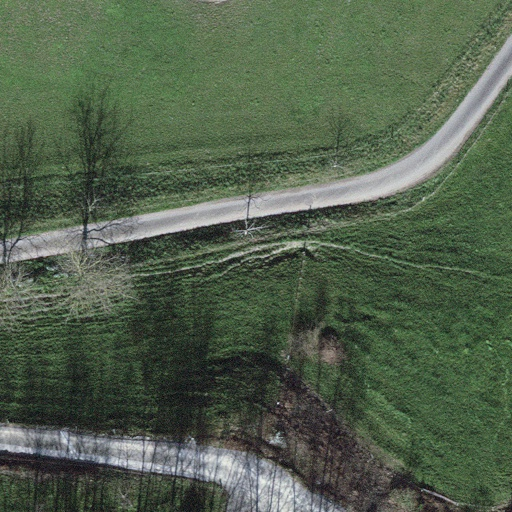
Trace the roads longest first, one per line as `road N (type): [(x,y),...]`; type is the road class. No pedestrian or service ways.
road 1 (track): [(511,54),(419,162),(344,190),(0,250)]
road 2 (track): [(0,432),(225,463),(301,511)]
